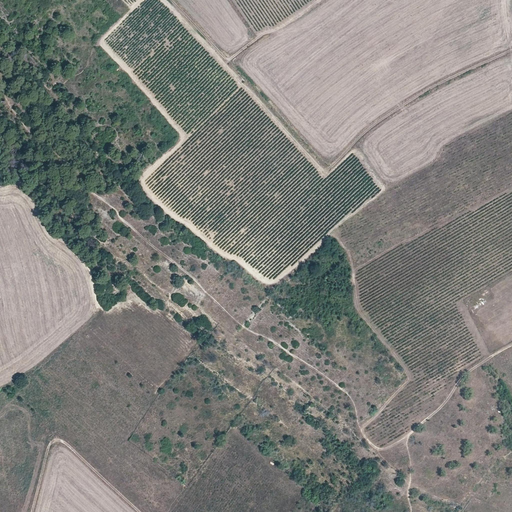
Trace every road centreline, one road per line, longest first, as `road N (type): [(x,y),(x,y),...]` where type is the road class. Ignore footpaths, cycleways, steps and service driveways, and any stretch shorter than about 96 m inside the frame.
road 1 (track): [(139,511),(60,441),(48,447),(32,511)]
road 2 (track): [(511,346),(475,366),(409,435)]
